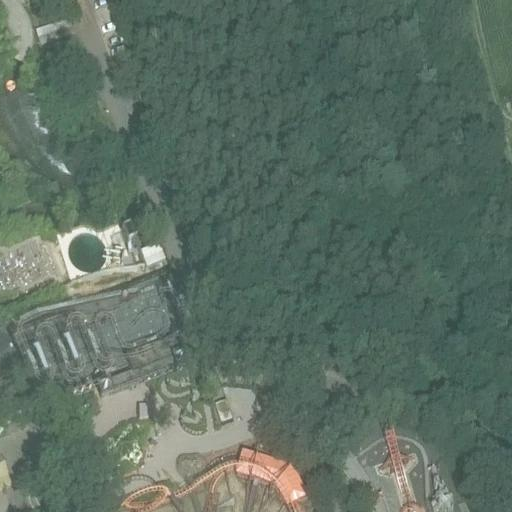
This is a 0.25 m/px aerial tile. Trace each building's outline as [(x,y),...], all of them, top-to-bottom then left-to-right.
[(0,0),(0,17),(3,21),(7,28),(10,34),(9,42),(8,49),(5,55),(18,60),(28,64),(32,56),(33,48),(33,39),(32,29),(30,19),(27,12),(22,6),(17,2),(15,0),(0,0)] [(0,380),(9,377),(21,371),(6,332),(0,316),(0,380)] [(133,374),(95,389),(101,404),(144,389),(147,388),(184,374),(193,371),(182,346),(181,343),(180,339),(127,359),(129,364),(133,374)] [(0,422),(24,412),(15,390),(9,377),(0,380),(0,422)] [(222,428),(233,425),(226,404),(215,408),(218,419),(222,428)] [(300,511),(305,510),(312,506),(304,490),(296,475),(284,471),(281,470),(259,464),(246,460),(243,471),(240,484),(257,489),(277,495),(287,511),(300,511)] [(0,492),(10,489),(0,465),(0,492)]
